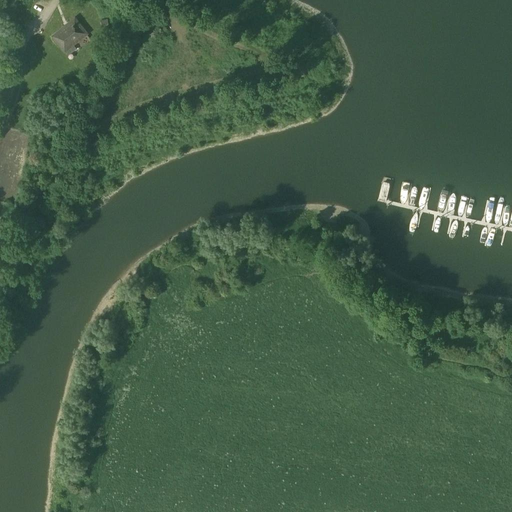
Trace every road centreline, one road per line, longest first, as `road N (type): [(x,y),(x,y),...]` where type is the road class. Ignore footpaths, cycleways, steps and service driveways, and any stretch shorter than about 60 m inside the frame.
road 1 (track): [(511,370),(423,356),(364,311)]
road 2 (unclassified): [(57,0),(26,38),(0,126)]
